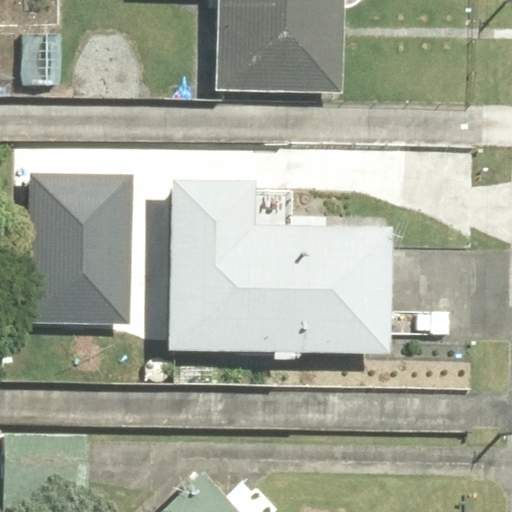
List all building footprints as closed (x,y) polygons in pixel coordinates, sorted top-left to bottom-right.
[(0,0),(0,28),(14,29),(13,83),(54,84),(56,30),(56,0),(0,0)] [(213,0),(211,91),(339,94),(341,0),(213,0)] [(22,163),(21,310),(116,311),(117,164),(22,163)] [(255,175),(167,173),(163,352),(388,357),(390,222),(254,219),(255,175)] [(72,511),(78,439),(0,433),(0,511),(72,511)] [(251,511),(233,506),(198,467),(147,511),(251,511)]
